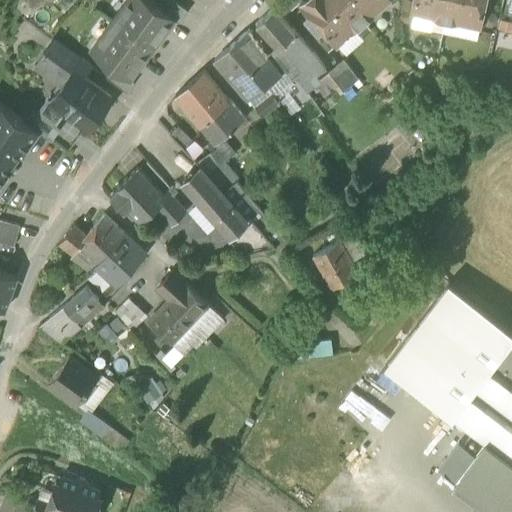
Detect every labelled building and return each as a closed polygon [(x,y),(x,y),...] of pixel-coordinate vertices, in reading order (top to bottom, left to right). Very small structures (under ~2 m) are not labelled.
[(112,68),(127,78),(128,77),(172,17),(173,16),(158,5),(150,0),(127,0),(90,52),(112,68)] [(172,17),(179,23),(188,10),(173,0),(161,0),(158,5),(173,16),(172,17)] [(283,0),(291,9),(300,1),(301,0),(283,0)] [(325,31),(337,44),(355,29),(356,30),(374,15),(372,13),(387,0),(301,0),(300,1),(311,14),(312,13),(327,30),(325,31)] [(457,22),(480,27),(483,12),(484,12),(486,0),(413,0),(411,12),(434,17),(434,18),(456,23),(457,22)] [(256,22),(301,71),(309,65),(317,59),(273,7),(256,22)] [(247,65),(250,68),(267,55),(248,29),(230,45),(247,65)] [(44,50),(48,54),(58,41),(53,38),(44,50)] [(48,54),(72,71),(74,69),(81,59),(58,41),(48,54)] [(215,59),(232,78),(247,65),(230,45),(215,59)] [(275,48),(267,55),(250,68),(265,85),(280,74),(289,67),(275,48)] [(33,65),(61,86),(72,71),(48,54),(44,50),(33,65)] [(317,59),(309,65),(317,75),(319,73),(325,68),(317,59)] [(328,71),(343,91),(355,81),(339,62),(328,71)] [(250,68),(247,65),(232,78),(248,98),(265,85),(250,68)] [(323,78),(319,73),(317,75),(309,65),(301,71),(295,75),(303,85),(304,87),(314,80),(317,84),(322,80),(321,79),(323,78)] [(106,76),(127,91),(134,81),(128,77),(127,78),(112,68),(106,76)] [(74,69),(72,71),(61,86),(51,99),(66,110),(89,127),(111,96),(74,69)] [(203,69),(190,81),(215,112),(230,99),(212,79),(203,69)] [(201,126),(215,112),(190,81),(175,94),(201,126)] [(257,108),(263,115),(279,103),(280,103),(271,91),(254,105),(257,108)] [(38,129),(52,139),(61,127),(56,123),(66,110),(51,99),(47,97),(38,110),(33,106),(24,119),(38,129)] [(201,126),(215,142),(223,136),(246,116),(231,98),(230,99),(215,112),(201,126)] [(0,181),(7,171),(5,170),(21,148),(23,150),(38,129),(24,119),(0,101),(0,181)] [(235,151),(223,136),(215,142),(217,146),(211,150),(219,162),(224,158),(225,159),(235,151)] [(203,167),(206,171),(219,162),(211,150),(202,156),(199,153),(194,157),(197,160),(203,167)] [(206,171),(223,190),(236,179),(239,177),(225,159),(224,158),(219,162),(206,171)] [(139,165),(163,192),(169,187),(170,186),(145,159),(139,165)] [(127,207),(140,221),(154,208),(172,191),(169,187),(163,192),(139,165),(112,190),(114,193),(111,195),(124,209),(127,207)] [(215,217),(228,234),(247,219),(223,190),(206,171),(203,167),(186,182),(201,201),(195,206),(208,223),(215,217)] [(286,238),(236,179),(223,190),(247,219),(228,234),(233,240),(253,222),(255,219),(277,243),(286,238)] [(154,208),(171,227),(190,210),(172,191),(154,208)] [(104,213),(90,229),(110,248),(124,232),(104,213)] [(0,241),(13,245),(19,225),(0,219),(0,241)] [(233,240),(244,253),(273,245),(277,243),(255,219),(253,222),(233,240)] [(94,264),(110,248),(90,229),(86,232),(75,223),(60,241),(74,254),(78,249),(94,264)] [(144,252),(124,232),(110,248),(94,264),(115,284),(144,252)] [(313,253),(331,286),(359,271),(340,238),(313,253)] [(0,307),(4,309),(17,275),(0,269),(0,307)] [(42,282),(55,293),(65,282),(50,271),(42,282)] [(149,319),(173,342),(192,322),(209,304),(194,289),(185,281),(172,271),(158,285),(170,297),(149,319)] [(385,364),(452,415),(511,336),(511,327),(450,280),(385,364)] [(51,315),(63,330),(76,319),(82,326),(93,316),(87,309),(99,298),(87,284),(65,303),(51,315)] [(329,300),(358,323),(369,308),(341,285),(329,300)] [(116,310),(132,329),(147,313),(129,296),(116,310)] [(87,309),(93,316),(105,305),(99,298),(87,309)] [(217,311),(209,304),(192,322),(200,329),(217,311)] [(39,326),(62,343),(69,337),(63,330),(51,315),(39,325),(39,326)] [(63,330),(69,337),(82,326),(76,319),(63,330)] [(95,328),(107,342),(116,334),(104,320),(95,328)] [(511,511),(511,336),(452,415),(485,441),(475,454),(454,481),(454,482),(493,511),(511,511)] [(48,382),(78,403),(97,377),(68,355),(48,382)] [(146,402),(162,392),(151,374),(135,384),(146,402)] [(80,420),(102,437),(111,425),(88,409),(80,420)] [(443,473),(454,481),(475,454),(459,441),(438,467),(444,472),(443,473)] [(95,511),(101,496),(97,494),(99,488),(62,475),(60,481),(56,480),(48,502),(38,499),(33,511),(95,511)] [(6,491),(0,507),(0,511),(24,511),(29,500),(6,491)]
